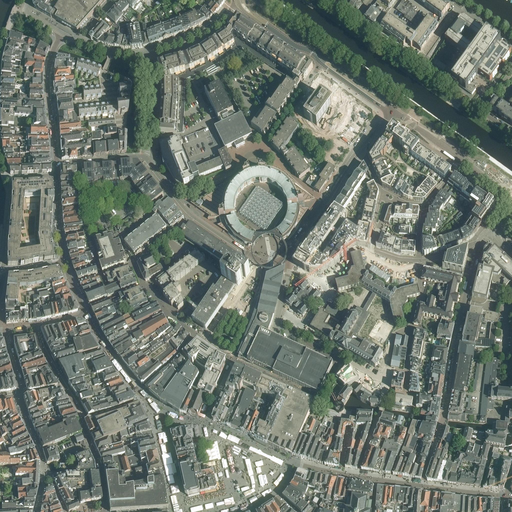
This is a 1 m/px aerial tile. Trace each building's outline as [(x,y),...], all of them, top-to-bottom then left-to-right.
[(56,3),(52,0),(51,0),(35,0),(35,1),(45,7),(54,12),(58,5),(59,4),(56,3)] [(54,12),(51,17),(52,17),(76,32),(78,31),(106,0),(61,0),(59,4),(58,5),(54,12)] [(122,0),(115,8),(123,16),(131,23),(131,22),(134,19),(135,19),(137,16),(139,18),(140,17),(134,11),(122,0)] [(138,0),(122,0),(134,11),(135,12),(137,10),(136,10),(139,7),(143,4),(140,2),(138,0)] [(220,9),(223,3),(218,0),(211,0),(216,3),(214,5),(220,9)] [(358,10),(362,4),(359,2),(360,0),(353,0),(349,6),(355,11),(358,10)] [(379,0),(378,0),(376,3),(386,10),(388,8),(389,7),(379,0)] [(449,7),(439,0),(431,0),(427,6),(440,16),(442,17),(449,7)] [(36,9),(39,10),(51,17),(54,12),(45,7),(35,1),(34,2),(34,3),(34,4),(34,5),(34,6),(34,7),(35,8),(36,9)] [(220,9),(214,5),(209,1),(207,3),(208,4),(206,6),(204,5),(202,8),(209,13),(213,16),(220,9)] [(402,2),(396,10),(416,24),(421,16),(402,2)] [(375,25),(376,24),(384,13),(380,9),(379,11),(378,10),(373,6),(365,18),(375,25)] [(197,12),(200,14),(207,21),(210,19),(213,16),(209,13),(202,8),(201,7),(197,12)] [(131,23),(123,16),(115,8),(107,17),(111,21),(114,23),(118,27),(120,28),(121,28),(123,27),(125,26),(129,25),(131,23)] [(384,13),(376,24),(379,26),(381,28),(380,29),(387,34),(389,36),(397,41),(399,42),(403,46),(405,48),(408,45),(411,47),(413,45),(421,51),(443,20),(441,18),(437,25),(435,23),(436,21),(430,17),(428,19),(428,18),(428,19),(414,38),(385,16),(390,10),(388,8),(386,10),(384,13)] [(149,15),(150,18),(154,16),(154,15),(157,14),(155,10),(149,15)] [(201,24),(197,15),(196,12),(194,13),(193,11),(189,13),(189,14),(187,15),(192,29),(199,26),(201,24)] [(176,17),(178,20),(183,33),(192,29),(187,15),(186,16),(184,14),(176,17)] [(200,14),(197,15),(201,24),(207,21),(200,14)] [(235,32),(234,34),(258,51),(267,37),(243,20),(237,15),(228,27),(235,32)] [(468,57),(451,80),(458,85),(458,84),(460,85),(459,86),(472,95),(475,90),(469,86),(478,73),(490,81),(499,69),(497,67),(500,62),(502,64),(511,51),(494,39),(494,38),(491,36),(491,37),(462,16),(445,40),(468,57)] [(168,20),(170,23),(174,36),(183,33),(178,20),(176,17),(168,20)] [(167,39),(174,36),(170,23),(168,20),(168,21),(164,23),(165,25),(162,26),(167,39)] [(98,43),(102,37),(109,29),(106,27),(108,25),(103,21),(90,37),(90,38),(91,40),(93,40),(93,39),(98,43)] [(152,25),(154,29),(159,42),(167,39),(162,26),(161,25),(160,23),(153,25),(152,25)] [(146,27),(146,25),(143,25),(144,33),(145,33),(145,34),(141,35),(143,47),(150,46),(146,27)] [(154,29),(152,25),(146,27),(150,46),(159,42),(154,29)] [(117,38),(115,47),(120,48),(123,38),(124,35),(120,34),(121,28),(120,28),(118,27),(116,34),(117,34),(116,38),(117,38)] [(139,27),(127,29),(129,37),(131,49),(143,47),(141,35),(139,27)] [(234,34),(235,32),(228,27),(226,30),(201,47),(201,48),(207,60),(208,61),(210,59),(209,59),(234,42),(231,38),(234,34)] [(98,43),(115,47),(117,38),(116,38),(117,34),(116,34),(111,33),(111,32),(110,32),(109,32),(108,36),(107,36),(106,38),(102,37),(98,43)] [(10,33),(8,39),(21,43),(22,37),(18,36),(17,35),(10,33)] [(123,38),(120,48),(131,49),(129,37),(128,36),(128,35),(124,34),(124,35),(123,38)] [(287,50),(267,37),(258,51),(276,64),(277,62),(278,63),(287,50)] [(30,49),(30,50),(36,52),(39,45),(39,44),(37,43),(35,42),(34,41),(31,47),(30,49)] [(6,48),(8,49),(14,51),(14,52),(22,54),(24,54),(26,55),(27,55),(30,50),(30,49),(8,42),(6,48)] [(39,45),(36,52),(47,56),(49,51),(43,47),(40,45),(39,45)] [(8,58),(22,61),(24,54),(22,54),(14,52),(14,51),(8,49),(6,48),(3,57),(8,58)] [(184,55),(190,68),(205,62),(205,61),(207,60),(201,48),(199,49),(199,48),(184,55)] [(30,50),(27,55),(34,57),(45,59),(47,56),(36,52),(30,50)] [(287,50),(278,63),(279,63),(278,65),(292,74),(295,76),(304,62),(287,50)] [(45,59),(34,57),(27,55),(26,55),(24,54),(22,61),(21,66),(25,67),(25,68),(43,70),(44,65),(45,59)] [(56,57),(55,63),(72,63),(72,65),(74,65),(76,60),(75,60),(73,59),(72,59),(71,59),(70,59),(69,59),(68,58),(68,56),(60,55),(59,57),(58,57),(56,57)] [(185,70),(190,68),(184,55),(181,56),(166,61),(170,75),(185,70)] [(20,62),(8,59),(3,59),(1,64),(10,66),(14,67),(17,67),(20,68),(20,62)] [(75,69),(75,71),(80,73),(83,64),(83,62),(77,61),(77,63),(75,69)] [(158,63),(162,77),(162,80),(161,80),(162,102),(160,124),(161,124),(161,126),(160,126),(160,132),(177,133),(179,102),(179,80),(172,80),(170,75),(166,61),(165,61),(166,63),(164,64),(164,61),(158,63)] [(83,64),(80,73),(86,74),(88,66),(89,64),(83,62),(83,64)] [(298,86),(300,84),(302,81),(303,82),(313,67),(308,64),(304,62),(295,76),(293,79),(295,81),(297,82),(295,84),(294,86),(297,88),(298,86)] [(55,63),(54,71),(70,71),(70,76),(73,76),(74,67),(74,65),(72,65),(72,63),(55,63)] [(88,66),(86,74),(91,76),(94,68),(95,66),(89,64),(88,66)] [(20,68),(19,71),(19,75),(21,75),(24,76),(25,76),(32,76),(37,76),(42,77),(43,70),(25,68),(25,67),(21,66),(21,68),(20,68)] [(94,68),(91,76),(96,78),(98,75),(100,74),(99,73),(100,71),(101,69),(95,66),(94,68)] [(64,77),(69,77),(70,76),(70,71),(54,71),(54,79),(61,78),(64,77)] [(350,140),(369,112),(314,76),(307,87),(310,88),(293,114),(315,127),(330,105),(352,119),(349,124),(344,121),(337,132),(350,140)] [(73,81),(55,84),(55,90),(71,88),(74,87),(73,81)] [(233,113),(234,113),(220,86),(218,82),(214,84),(216,88),(205,93),(219,120),(224,117),(225,118),(233,114),(233,113)] [(255,129),(264,135),(267,132),(269,130),(268,129),(273,122),(275,124),(277,121),(276,121),(287,104),(288,105),(290,102),(289,102),(294,95),(296,93),(295,93),(298,89),(297,88),(294,86),(289,83),(267,116),(265,115),(255,129)] [(0,85),(0,89),(15,90),(14,95),(14,96),(17,96),(25,97),(25,93),(25,91),(25,86),(24,86),(20,86),(17,86),(13,85),(10,85),(0,85)] [(115,114),(117,114),(127,113),(128,107),(129,102),(129,98),(130,87),(126,87),(119,88),(119,103),(114,104),(113,104),(112,104),(113,114),(114,114),(115,114)] [(55,90),(56,96),(71,94),(72,93),(71,88),(55,90)] [(72,100),(71,94),(56,96),(57,102),(72,100)] [(21,108),(21,101),(17,100),(12,100),(12,101),(0,99),(0,107),(15,108),(21,108)] [(511,113),(509,111),(509,110),(494,99),(491,102),(493,104),(490,108),(502,117),(501,118),(511,126),(511,113)] [(21,108),(25,108),(32,109),(44,110),(43,102),(38,102),(25,102),(21,101),(21,108)] [(57,103),(58,114),(73,112),(72,101),(57,103)] [(0,127),(8,129),(8,127),(13,127),(14,116),(15,108),(0,107),(0,127)] [(32,109),(25,108),(21,108),(15,108),(14,116),(33,118),(33,127),(40,127),(40,129),(44,129),(46,129),(46,126),(44,110),(32,109)] [(58,114),(59,126),(77,124),(77,120),(77,118),(76,112),(73,112),(58,114)] [(215,128),(225,149),(234,145),(235,146),(236,149),(244,145),(245,144),(243,140),(252,136),(250,131),(242,114),(235,118),(233,114),(225,118),(224,117),(219,120),(222,124),(215,128)] [(299,128),(298,127),(289,118),(271,145),(279,153),(281,153),(284,158),(299,179),(310,171),(294,149),(288,153),(285,149),(299,128)] [(393,124),(386,134),(394,140),(400,144),(403,147),(402,149),(412,155),(419,145),(410,138),(409,138),(408,137),(406,135),(407,134),(393,124)] [(116,135),(116,133),(115,126),(103,128),(103,131),(104,135),(104,136),(116,135)] [(13,127),(8,127),(8,129),(0,127),(0,135),(12,136),(16,136),(16,132),(14,132),(14,127),(13,127)] [(69,130),(59,131),(60,136),(60,137),(68,136),(73,135),(79,134),(91,133),(91,132),(90,127),(88,128),(81,129),(80,129),(80,130),(71,131),(69,131),(69,130)] [(47,136),(46,129),(44,129),(40,129),(30,129),(30,128),(25,128),(25,134),(23,134),(23,136),(24,136),(26,136),(28,137),(31,137),(47,137),(47,136)] [(68,136),(60,137),(60,143),(69,143),(91,141),(91,140),(101,139),(101,135),(104,135),(103,131),(91,132),(91,133),(79,134),(73,135),(68,136)] [(125,132),(118,131),(118,133),(118,142),(124,143),(125,143),(126,143),(126,141),(126,132),(125,132)] [(107,140),(105,140),(106,155),(107,155),(119,154),(118,142),(118,133),(116,133),(116,135),(104,136),(104,139),(116,138),(116,142),(107,143),(107,140)] [(376,149),(368,159),(372,166),(382,162),(381,159),(381,158),(383,155),(384,156),(387,151),(386,150),(388,148),(394,140),(386,134),(385,135),(386,135),(380,143),(379,143),(376,147),(376,149)] [(181,138),(160,143),(162,155),(164,166),(165,165),(167,169),(177,184),(178,187),(183,185),(184,188),(194,184),(195,185),(200,182),(200,181),(199,178),(195,169),(193,170),(192,171),(185,155),(182,146),(181,144),(183,143),(182,139),(181,138)] [(93,156),(106,155),(105,140),(103,140),(103,144),(95,144),(95,141),(93,141),(93,156)] [(60,143),(61,151),(69,150),(75,150),(81,150),(83,150),(83,149),(86,149),(90,148),(90,147),(92,147),(91,141),(69,143),(60,143)] [(419,145),(412,155),(416,158),(423,149),(419,145)] [(83,150),(81,150),(81,157),(87,156),(92,156),(92,152),(86,153),(86,149),(83,149),(83,150)] [(218,153),(221,159),(224,167),(226,171),(234,168),(227,149),(218,153)] [(423,149),(416,158),(421,162),(428,152),(423,149)] [(70,158),(69,150),(61,151),(61,159),(70,158)] [(428,152),(421,162),(425,165),(433,155),(428,152)] [(433,155),(425,165),(430,168),(437,159),(433,155)] [(221,159),(195,169),(199,178),(203,176),(208,174),(224,167),(221,159)] [(437,159),(430,168),(435,172),(442,162),(437,159)] [(96,166),(82,167),(84,185),(95,184),(97,184),(98,191),(102,191),(102,192),(103,192),(106,191),(110,191),(123,190),(126,190),(127,191),(129,194),(128,195),(130,197),(133,201),(134,200),(137,203),(138,205),(142,210),(145,208),(149,204),(150,206),(163,196),(162,194),(162,193),(153,182),(152,180),(151,179),(151,178),(142,168),(142,167),(138,162),(133,162),(133,163),(119,164),(114,164),(114,165),(100,166),(96,166)] [(336,169),(333,167),(326,162),(321,169),(331,176),(336,169)] [(382,162),(372,167),(375,171),(385,166),(382,162)] [(442,162),(435,172),(439,175),(446,165),(442,162)] [(357,172),(364,177),(368,171),(366,167),(364,164),(363,164),(359,170),(358,172),(357,172)] [(245,171),(242,169),(240,171),(235,180),(219,188),(217,188),(217,189),(218,190),(199,199),(191,203),(195,206),(200,210),(210,217),(208,219),(219,217),(231,215),(232,218),(225,221),(223,221),(224,223),(221,224),(217,226),(227,232),(248,247),(249,246),(251,247),(253,240),(255,235),(255,234),(260,235),(266,234),(272,233),(276,230),(277,231),(280,235),(284,241),(286,239),(287,240),(302,219),(308,209),(305,209),(302,209),(302,207),(292,207),(291,204),(304,202),(315,200),(312,198),(295,186),(295,185),(296,185),(296,184),(294,183),(293,182),(291,181),(290,180),(288,179),(286,177),(285,176),(283,175),(282,175),(282,174),(281,174),(279,173),(277,172),(274,171),(265,165),(263,168),(263,169),(261,168),(260,168),(260,167),(259,167),(259,173),(256,174),(254,174),(251,175),(249,169),(248,169),(248,170),(248,171),(247,171),(246,172),(246,171),(245,171)] [(446,165),(439,175),(444,179),(451,169),(446,165)] [(37,166),(24,167),(18,167),(8,168),(10,174),(18,174),(38,173),(37,166)] [(64,167),(61,167),(62,177),(63,177),(76,177),(77,177),(77,172),(77,167),(77,166),(69,167),(64,167)] [(385,166),(375,171),(377,176),(387,171),(385,166)] [(326,183),(331,176),(321,169),(316,177),(326,183)] [(387,171),(377,176),(379,181),(389,176),(387,171)] [(356,175),(354,177),(363,182),(366,178),(364,177),(357,172),(356,175)] [(316,177),(313,174),(306,184),(319,193),(325,185),(326,183),(316,177)] [(454,174),(447,184),(452,187),(459,177),(454,174)] [(389,176),(379,181),(382,186),(387,189),(392,179),(389,176)] [(63,177),(62,177),(62,188),(77,187),(76,177),(63,177)] [(352,181),(351,181),(360,187),(363,182),(354,177),(353,179),(352,181)] [(459,177),(452,187),(457,191),(464,181),(459,177)] [(392,179),(387,189),(392,191),(397,181),(392,179)] [(429,179),(425,183),(434,190),(437,186),(429,179)] [(51,221),(52,219),(51,218),(52,202),(54,202),(52,181),(22,183),(11,183),(11,198),(11,203),(9,203),(9,206),(11,206),(10,218),(8,217),(8,220),(9,221),(9,227),(20,227),(19,228),(9,228),(8,234),(7,234),(6,237),(8,237),(7,248),(5,248),(5,251),(7,251),(6,254),(7,254),(7,266),(19,265),(19,263),(20,262),(20,265),(54,259),(50,237),(50,235),(51,234),(50,232),(51,221)] [(350,183),(349,185),(357,191),(360,187),(351,181),(350,183)] [(397,181),(392,191),(398,194),(403,184),(397,181)] [(464,181),(457,191),(461,194),(467,185),(468,186),(469,184),(464,181)] [(374,183),(367,186),(367,187),(370,194),(379,193),(374,183)] [(425,183),(422,187),(430,194),(434,190),(425,183)] [(403,184),(398,194),(403,197),(408,187),(403,184)] [(347,187),(346,189),(346,190),(354,195),(357,191),(349,185),(347,187)] [(461,194),(460,196),(465,200),(472,189),(468,186),(467,185),(461,194)] [(77,187),(62,188),(62,199),(77,196),(77,187)] [(408,187),(403,197),(408,199),(413,189),(408,187)] [(422,187),(418,191),(427,199),(427,198),(430,194),(422,187)] [(413,189),(408,199),(413,201),(418,192),(413,189)] [(472,189),(465,200),(470,203),(477,192),(472,189)] [(344,193),(343,194),(352,200),(355,195),(354,195),(346,190),(344,193)] [(418,192),(413,201),(414,201),(416,201),(422,201),(425,201),(427,199),(418,191),(418,192)] [(442,191),(438,196),(448,203),(452,199),(442,191)] [(477,192),(470,203),(474,206),(478,209),(478,210),(477,209),(476,212),(475,213),(473,216),(472,217),(472,218),(481,224),(488,215),(490,212),(494,206),(495,205),(491,202),(489,200),(486,199),(481,195),(480,194),(477,192)] [(369,202),(376,203),(377,200),(377,199),(379,193),(370,194),(369,202)] [(342,196),(340,198),(349,204),(349,203),(352,200),(343,194),(342,196)] [(69,199),(63,200),(63,208),(66,208),(67,208),(69,207),(69,208),(76,206),(77,206),(78,212),(78,215),(79,218),(80,218),(83,217),(85,217),(85,214),(83,205),(82,196),(81,197),(80,197),(77,197),(75,198),(69,199)] [(438,196),(435,200),(443,206),(443,207),(445,208),(448,203),(438,196)] [(339,200),(338,202),(346,208),(349,204),(340,198),(339,200)] [(122,244),(123,244),(123,243),(124,242),(146,225),(145,224),(145,223),(144,222),(139,216),(137,214),(125,199),(119,204),(109,212),(104,214),(92,218),(90,219),(92,227),(92,228),(91,228),(91,229),(91,230),(92,231),(93,236),(95,240),(113,234),(115,241),(118,240),(117,239),(120,238),(122,244)] [(156,211),(162,219),(175,208),(168,201),(166,199),(159,206),(159,205),(156,208),(155,210),(156,211)] [(429,209),(440,210),(443,207),(443,206),(435,200),(435,201),(432,204),(429,209)] [(363,207),(375,210),(375,209),(375,207),(376,206),(376,205),(376,204),(376,203),(369,202),(364,201),(363,207)] [(336,204),(335,206),(343,212),(346,208),(338,202),(336,204)] [(296,262),(296,263),(306,269),(311,270),(312,270),(316,271),(317,271),(321,272),(326,269),(330,267),(334,265),(334,264),(343,253),(344,252),(346,250),(346,249),(347,249),(356,244),(357,244),(364,246),(367,247),(368,247),(368,243),(368,239),(369,240),(370,236),(369,236),(370,232),(371,232),(372,229),(371,228),(359,226),(357,232),(347,225),(346,214),(343,212),(335,206),(325,220),(312,239),(311,240),(307,246),(307,247),(296,262)] [(363,207),(361,213),(374,216),(374,215),(374,214),(374,213),(374,212),(375,211),(375,210),(363,207)] [(384,222),(384,223),(389,224),(391,218),(393,218),(394,207),(393,207),(391,207),(389,208),(388,209),(389,209),(386,215),(386,216),(386,217),(384,222)] [(162,219),(169,228),(170,227),(171,228),(173,226),(182,220),(182,219),(184,218),(182,216),(175,208),(162,219)] [(169,229),(169,228),(162,219),(156,211),(153,214),(155,217),(145,224),(146,225),(147,226),(148,226),(157,238),(158,238),(169,229)] [(70,213),(64,214),(64,219),(64,220),(72,219),(79,218),(78,215),(78,212),(76,212),(75,212),(70,213)] [(360,219),(372,222),(374,216),(361,213),(360,219)] [(471,217),(468,222),(478,229),(481,225),(481,224),(472,218),(471,217)] [(360,219),(359,226),(371,228),(372,222),(360,219)] [(468,222),(464,227),(465,227),(474,233),(478,229),(468,222)] [(228,296),(235,286),(236,287),(239,289),(243,283),(242,282),(244,279),(246,281),(250,275),(250,274),(249,273),(246,272),(251,265),(245,260),(244,260),(190,223),(186,228),(184,226),(182,229),(181,229),(181,228),(178,232),(179,233),(181,235),(224,264),(225,262),(227,263),(231,266),(228,270),(225,275),(223,277),(216,287),(216,288),(215,289),(214,290),(226,299),(228,296)] [(399,231),(399,234),(410,235),(410,226),(400,225),(399,228),(399,229),(399,231)] [(147,226),(132,238),(142,250),(142,251),(143,251),(145,250),(145,248),(154,241),(156,242),(157,240),(158,238),(157,238),(148,226),(147,226)] [(465,227),(462,230),(469,239),(469,240),(472,237),(474,233),(465,227)] [(422,241),(422,247),(422,253),(425,256),(431,254),(433,254),(434,254),(434,253),(437,252),(441,251),(437,241),(433,242),(432,242),(432,241),(431,241),(433,231),(423,230),(422,237),(422,240),(422,241)] [(458,232),(458,233),(462,243),(466,242),(469,240),(469,239),(462,230),(458,232)] [(458,231),(452,233),(457,245),(462,243),(458,233),(458,232),(458,231)] [(379,238),(376,246),(381,248),(385,238),(385,237),(386,235),(380,233),(379,236),(379,238)] [(452,233),(447,235),(451,247),(457,245),(452,233)] [(113,234),(95,240),(100,255),(101,255),(102,256),(100,257),(99,257),(99,258),(99,259),(99,260),(100,260),(101,260),(103,259),(104,261),(99,263),(103,272),(113,268),(114,271),(117,270),(116,267),(125,264),(124,263),(127,262),(121,245),(122,245),(122,244),(120,238),(117,239),(118,240),(115,241),(113,234)] [(447,235),(442,237),(446,249),(451,247),(447,235)] [(264,237),(260,238),(257,240),(255,243),(254,247),(253,251),(253,256),(254,260),(257,264),(261,267),(265,269),(270,269),(275,268),(280,266),(283,262),(285,258),(286,253),(286,248),(284,244),(281,241),(278,238),(273,236),(268,236),(264,237)] [(442,237),(436,240),(437,241),(441,251),(446,249),(442,237)] [(142,251),(142,250),(132,238),(125,243),(135,256),(142,251)] [(385,238),(381,248),(382,248),(387,250),(391,240),(385,238)] [(391,240),(387,250),(393,252),(397,242),(391,240)] [(68,248),(69,252),(78,250),(84,248),(83,241),(82,241),(79,241),(73,243),(67,244),(68,248)] [(397,242),(393,252),(394,252),(398,254),(401,254),(402,243),(397,242)] [(402,243),(401,254),(408,255),(409,242),(402,242),(402,243)] [(499,303),(503,287),(505,287),(509,283),(510,283),(511,282),(511,281),(511,263),(494,247),(493,249),(491,247),(490,246),(489,246),(488,246),(486,247),(484,248),(483,250),(479,267),(472,297),(471,302),(480,304),(481,304),(482,304),(483,304),(484,303),(485,302),(486,302),(486,301),(486,300),(491,301),(499,303)] [(79,252),(78,250),(69,252),(70,256),(71,259),(85,255),(84,250),(79,252)] [(445,258),(442,268),(450,270),(449,273),(450,273),(459,275),(462,276),(463,273),(464,267),(467,253),(468,251),(468,250),(467,250),(464,251),(456,254),(453,255),(445,258)] [(174,305),(178,309),(186,303),(178,293),(181,291),(178,287),(177,288),(174,284),(192,270),(191,270),(204,260),(205,259),(203,256),(201,257),(196,251),(183,261),(184,261),(182,263),(166,275),(167,276),(166,277),(163,273),(155,280),(158,284),(164,292),(165,292),(166,293),(166,294),(164,295),(166,298),(172,306),(174,305)] [(85,255),(87,263),(88,264),(95,261),(94,257),(92,253),(87,254),(85,255)] [(340,281),(335,282),(336,284),(337,288),(337,289),(338,289),(338,291),(347,289),(352,287),(356,286),(355,286),(360,285),(373,293),(368,302),(363,310),(366,312),(376,295),(390,303),(391,307),(390,307),(395,324),(396,324),(398,324),(405,322),(401,309),(404,308),(408,302),(407,299),(420,296),(418,286),(400,291),(397,292),(397,291),(395,290),(394,290),(393,291),(389,288),(387,292),(384,290),(384,289),(384,288),(385,287),(378,282),(375,283),(374,285),(370,283),(373,279),(368,276),(369,276),(368,274),(367,274),(366,274),(365,274),(365,271),(365,270),(361,253),(351,255),(354,269),(351,269),(351,270),(348,275),(349,278),(340,281)] [(73,267),(81,265),(87,263),(85,255),(71,259),(72,264),(73,267)] [(146,281),(150,279),(152,278),(159,274),(163,271),(161,266),(151,272),(151,271),(150,271),(150,270),(150,269),(156,266),(152,257),(138,264),(146,281)] [(367,272),(385,283),(389,277),(371,266),(367,272)] [(76,273),(79,280),(98,274),(97,272),(96,267),(93,268),(76,273)] [(122,291),(137,285),(133,274),(131,274),(129,267),(120,270),(120,269),(117,270),(114,271),(105,274),(109,284),(110,286),(104,288),(104,287),(99,289),(85,294),(90,304),(91,304),(90,303),(107,297),(122,291)] [(25,275),(8,276),(6,296),(5,298),(5,301),(5,303),(5,307),(5,308),(5,311),(14,311),(14,309),(18,308),(17,303),(19,286),(31,286),(45,283),(45,284),(63,280),(62,280),(58,268),(30,275),(28,275),(26,274),(25,275)] [(238,357),(238,358),(241,359),(244,360),(246,362),(247,360),(248,360),(248,361),(252,363),(252,362),(254,362),(254,363),(268,333),(268,331),(270,326),(272,323),(273,320),(274,316),(275,317),(280,294),(283,281),(285,273),(285,270),(286,268),(283,269),(281,270),(266,275),(266,276),(266,278),(266,279),(258,312),(257,316),(256,320),(254,323),(239,356),(238,357)] [(418,307),(414,325),(420,327),(421,327),(421,326),(423,314),(441,319),(442,319),(447,320),(447,321),(451,322),(453,315),(451,314),(453,304),(457,305),(459,296),(455,296),(457,285),(459,286),(461,279),(460,279),(438,273),(424,270),(422,276),(421,280),(438,284),(436,293),(439,293),(438,299),(435,298),(434,300),(429,298),(428,301),(427,306),(426,308),(424,308),(424,307),(424,305),(419,304),(419,305),(418,305),(418,307)] [(101,281),(99,276),(80,283),(82,288),(97,283),(101,281)] [(70,296),(69,294),(63,280),(45,284),(46,291),(46,297),(54,296),(60,295),(61,298),(70,296)] [(292,295),(286,303),(291,307),(294,303),(296,305),(295,307),(296,309),(297,309),(298,307),(300,309),(297,313),(302,317),(309,310),(308,309),(314,302),(315,303),(321,296),(316,291),(313,295),(310,293),(312,291),(310,289),(309,289),(308,291),(306,289),(309,286),(304,281),(298,288),(298,289),(292,296),(292,295)] [(97,283),(82,288),(85,294),(99,289),(97,283)] [(140,288),(139,288),(136,289),(124,294),(119,296),(120,300),(115,302),(114,298),(93,307),(92,307),(91,307),(94,314),(98,323),(101,329),(113,324),(112,323),(123,318),(120,310),(128,305),(132,313),(147,306),(146,305),(148,304),(143,293),(142,294),(140,288)] [(182,312),(198,324),(206,329),(213,318),(221,307),(226,299),(214,290),(213,289),(204,296),(193,304),(190,307),(189,309),(188,308),(183,311),(182,312)] [(38,297),(40,307),(40,309),(42,309),(45,320),(51,318),(48,307),(46,301),(47,301),(46,299),(46,297),(46,291),(37,293),(38,294),(38,296),(38,297)] [(54,296),(46,297),(46,299),(47,301),(51,300),(54,300),(55,305),(58,317),(64,315),(68,314),(64,303),(63,303),(61,298),(60,295),(54,296)] [(40,312),(40,309),(40,307),(38,297),(32,298),(34,308),(36,321),(41,320),(39,312),(40,312)] [(36,321),(34,308),(32,298),(27,299),(27,307),(28,308),(30,308),(30,310),(30,315),(31,315),(32,321),(36,321)] [(51,318),(55,318),(52,306),(51,300),(47,301),(46,301),(48,307),(51,318)] [(107,339),(128,329),(147,320),(153,318),(153,319),(156,316),(161,313),(157,304),(152,307),(151,307),(151,308),(150,306),(149,307),(149,306),(147,307),(123,319),(113,324),(101,329),(101,330),(102,330),(107,339)] [(77,311),(78,309),(76,305),(69,307),(71,313),(77,311)] [(28,310),(28,308),(27,307),(20,308),(20,322),(28,322),(28,310)] [(317,317),(310,328),(329,339),(329,341),(331,342),(333,341),(338,344),(337,346),(348,352),(348,351),(369,363),(369,364),(375,367),(376,366),(378,365),(379,363),(379,361),(383,354),(382,353),(383,351),(383,352),(385,350),(379,347),(378,349),(356,336),(357,334),(358,334),(370,314),(366,312),(363,310),(358,307),(354,313),(351,313),(350,315),(349,314),(347,319),(346,319),(344,324),(343,323),(343,324),(343,325),(341,324),(341,323),(331,318),(331,319),(330,318),(330,317),(324,314),(325,312),(321,310),(319,314),(317,317)] [(14,311),(5,311),(5,313),(6,318),(6,324),(11,323),(20,322),(20,308),(18,308),(14,309),(14,311)] [(469,309),(468,316),(482,319),(482,320),(484,320),(484,322),(497,324),(499,315),(469,309)] [(158,320),(164,317),(161,313),(156,316),(153,319),(153,318),(147,320),(149,325),(158,320)] [(478,340),(482,320),(482,319),(468,316),(467,316),(464,331),(465,331),(464,335),(462,340),(463,340),(462,344),(474,347),(475,343),(477,343),(478,340)] [(120,358),(142,344),(157,335),(170,327),(164,317),(158,320),(149,325),(139,330),(141,333),(133,338),(135,342),(116,352),(120,358)] [(440,325),(437,338),(441,338),(451,340),(454,325),(450,324),(446,323),(447,321),(447,320),(442,319),(440,325)] [(147,320),(128,329),(107,339),(110,345),(110,344),(129,335),(132,334),(139,330),(149,325),(147,320)] [(78,328),(75,322),(70,323),(63,325),(71,343),(73,343),(75,342),(75,341),(78,339),(78,338),(76,335),(76,334),(74,329),(77,329),(78,328)] [(66,342),(67,344),(71,343),(63,325),(60,326),(66,342)] [(61,340),(62,343),(67,344),(66,342),(60,326),(56,327),(61,340)] [(78,334),(82,333),(88,332),(86,326),(81,327),(78,328),(77,329),(74,329),(76,334),(76,335),(78,334)] [(45,341),(47,345),(53,343),(54,343),(56,343),(61,343),(62,343),(61,340),(56,327),(51,328),(42,330),(41,332),(45,341)] [(178,327),(174,332),(169,338),(161,343),(153,348),(155,352),(167,344),(169,343),(177,336),(182,329),(178,327)] [(172,329),(170,327),(157,335),(160,339),(166,335),(172,329)] [(174,332),(172,329),(166,335),(160,339),(158,340),(161,343),(169,338),(174,332)] [(180,345),(182,347),(185,343),(190,335),(182,329),(177,336),(183,341),(180,345)] [(414,332),(413,335),(414,335),(426,337),(427,332),(415,329),(414,332)] [(129,335),(110,345),(110,344),(111,346),(113,348),(133,338),(141,333),(139,330),(132,334),(129,335)] [(293,346),(291,345),(287,343),(288,342),(287,342),(287,343),(281,340),(281,339),(280,340),(274,337),(275,336),(274,336),(268,334),(268,333),(254,363),(254,362),(260,365),(260,366),(261,365),(267,368),(267,369),(267,368),(273,371),(273,373),(319,394),(332,365),(333,364),(332,364),(333,363),(328,361),(328,362),(309,353),(310,352),(307,351),(306,352),(303,350),(300,349),(301,348),(300,348),(300,349),(294,346),(294,345),(293,346)] [(157,335),(142,344),(145,348),(148,346),(151,345),(154,343),(158,340),(160,339),(157,335)] [(38,351),(35,336),(26,337),(27,342),(31,342),(33,348),(34,353),(38,351)] [(176,353),(181,348),(182,348),(182,347),(180,345),(183,341),(177,336),(169,343),(170,344),(176,353)] [(27,342),(26,337),(13,339),(14,347),(28,344),(27,342)] [(73,343),(74,347),(76,355),(99,349),(91,337),(79,341),(75,342),(73,343)] [(403,338),(396,337),(394,347),(392,357),(391,367),(392,367),(394,368),(398,369),(399,368),(401,359),(405,360),(407,349),(406,349),(408,339),(403,338)] [(135,342),(133,338),(113,348),(116,352),(135,342)] [(437,338),(440,339),(443,340),(442,349),(448,350),(451,340),(441,338),(437,338)] [(127,366),(151,350),(153,348),(161,343),(158,340),(154,343),(151,345),(148,346),(145,348),(123,362),(127,366)] [(222,357),(198,340),(191,347),(190,345),(182,354),(193,364),(195,362),(199,365),(203,367),(207,370),(221,376),(225,366),(224,366),(226,362),(220,359),(222,357)] [(475,347),(493,348),(494,348),(495,341),(479,340),(479,341),(478,340),(477,343),(475,343),(474,347),(462,344),(460,344),(458,357),(473,360),(475,347)] [(413,342),(412,346),(424,349),(425,343),(413,341),(413,342)] [(28,344),(14,347),(16,353),(33,348),(31,342),(27,342),(28,344)] [(54,343),(53,343),(47,345),(49,350),(55,362),(71,357),(76,355),(74,347),(73,343),(71,343),(67,344),(62,343),(61,343),(56,343),(54,343)] [(120,358),(123,362),(145,348),(142,344),(120,358)] [(147,365),(158,357),(170,348),(168,346),(167,344),(155,352),(135,366),(130,370),(134,375),(146,366),(147,365)] [(165,364),(176,353),(170,344),(168,346),(170,348),(158,357),(165,364)] [(412,348),(411,352),(423,355),(424,349),(412,346),(412,347),(412,348)] [(431,363),(430,364),(446,367),(448,350),(442,349),(434,347),(432,360),(437,361),(436,364),(431,363)] [(18,360),(26,357),(29,355),(30,355),(34,353),(33,348),(16,353),(18,360)] [(135,366),(155,352),(153,348),(151,350),(127,366),(130,370),(135,366)] [(33,361),(42,358),(38,351),(34,353),(30,355),(33,361)] [(97,352),(83,356),(85,362),(103,355),(100,351),(97,352)] [(410,354),(410,358),(418,360),(421,361),(421,360),(421,361),(421,360),(423,355),(411,352),(411,353),(410,354)] [(29,355),(26,357),(18,360),(20,366),(33,361),(30,355),(29,355)] [(103,355),(85,362),(87,366),(106,360),(103,355)] [(63,372),(68,383),(82,379),(90,377),(87,366),(85,362),(83,356),(68,361),(59,363),(59,365),(63,372)] [(169,366),(179,375),(184,368),(187,363),(185,360),(180,356),(174,362),(169,366)] [(165,364),(158,357),(147,365),(151,370),(155,374),(165,364)] [(452,393),(460,394),(464,395),(465,391),(468,391),(473,360),(458,357),(452,393)] [(0,368),(9,365),(8,360),(7,358),(0,360),(0,368)] [(33,361),(20,366),(22,372),(36,368),(46,365),(45,364),(42,358),(33,361)] [(410,359),(410,360),(410,361),(410,362),(410,371),(415,372),(420,373),(421,370),(416,369),(417,366),(418,367),(420,366),(421,361),(418,360),(410,358),(410,359)] [(487,410),(493,411),(494,399),(497,400),(511,402),(510,408),(506,408),(505,422),(507,424),(508,425),(511,425),(511,390),(494,389),(499,362),(505,362),(505,360),(494,359),(493,359),(492,362),(492,365),(492,367),(491,370),(491,373),(490,376),(490,379),(490,382),(489,384),(489,387),(489,390),(488,393),(488,396),(488,399),(488,402),(487,404),(487,407),(487,410)] [(106,360),(87,366),(90,377),(91,376),(112,370),(106,360)] [(179,375),(173,383),(160,401),(180,413),(194,384),(199,375),(187,363),(184,368),(179,375)] [(426,375),(444,378),(446,367),(430,364),(429,370),(427,370),(426,375)] [(9,365),(0,368),(0,380),(3,380),(5,379),(4,378),(5,376),(5,375),(12,373),(11,371),(9,365)] [(151,370),(147,365),(146,366),(134,375),(138,379),(151,370)] [(226,389),(234,392),(234,389),(238,391),(246,370),(244,369),(241,368),(242,367),(240,367),(237,366),(237,365),(236,366),(235,369),(234,371),(233,374),(232,376),(231,379),(230,379),(230,381),(228,384),(228,385),(228,386),(226,389)] [(169,366),(166,370),(168,372),(163,376),(164,377),(173,383),(179,375),(169,366)] [(40,375),(39,372),(38,372),(36,368),(22,372),(24,379),(31,377),(31,378),(36,377),(36,376),(40,375)] [(339,378),(340,380),(342,379),(344,380),(342,382),(344,383),(345,384),(346,385),(353,381),(356,379),(354,375),(353,375),(352,374),(353,374),(350,368),(348,368),(344,373),(343,373),(342,375),(339,378)] [(112,370),(91,376),(93,381),(96,380),(96,381),(115,374),(112,370)] [(138,379),(141,384),(144,384),(148,380),(149,379),(155,374),(151,370),(138,379)] [(207,394),(212,396),(221,376),(207,370),(199,386),(196,392),(206,397),(207,394)] [(238,391),(237,394),(240,395),(241,393),(243,389),(247,390),(246,391),(255,395),(263,377),(246,370),(238,391)] [(5,381),(7,381),(13,379),(12,373),(5,375),(5,376),(4,378),(5,379),(3,380),(3,381),(5,381)] [(395,373),(394,378),(396,378),(395,382),(395,383),(400,383),(400,381),(404,382),(405,375),(395,373)] [(118,378),(115,374),(96,381),(98,386),(118,378)] [(145,388),(149,392),(161,381),(161,380),(164,377),(163,376),(161,374),(155,380),(145,388)] [(36,376),(36,377),(40,388),(45,387),(42,379),(40,375),(36,376)] [(45,378),(47,383),(50,387),(57,385),(52,375),(45,378)] [(426,375),(425,381),(430,382),(428,394),(434,395),(437,395),(437,394),(441,395),(442,396),(443,388),(443,387),(444,378),(426,375)] [(84,385),(71,388),(77,397),(78,398),(94,393),(92,387),(95,386),(93,381),(91,376),(90,377),(82,379),(84,385)] [(27,391),(34,389),(40,388),(36,377),(31,378),(31,377),(24,379),(27,391)] [(149,392),(158,400),(160,401),(173,383),(164,377),(161,380),(161,381),(149,392)] [(259,416),(250,435),(252,436),(251,437),(251,438),(255,440),(254,441),(266,447),(267,445),(268,445),(271,438),(278,421),(280,416),(283,411),(286,403),(283,401),(288,389),(274,383),(263,377),(255,395),(257,395),(255,399),(254,400),(260,403),(265,404),(264,407),(261,414),(261,413),(259,416)] [(42,379),(45,387),(50,387),(47,383),(45,378),(42,379)] [(95,386),(92,387),(94,393),(101,391),(101,392),(123,386),(123,385),(119,380),(118,378),(98,386),(95,386)] [(10,391),(11,391),(16,390),(13,379),(7,381),(8,383),(10,391)] [(82,379),(68,383),(69,386),(71,388),(84,385),(82,379)] [(393,382),(392,388),(396,389),(396,391),(401,392),(402,392),(403,389),(404,382),(400,381),(400,383),(395,383),(395,382),(393,382)] [(180,413),(186,415),(196,392),(199,386),(194,384),(180,413)] [(374,395),(373,395),(372,394),(368,391),(366,390),(363,388),(359,384),(357,386),(355,389),(353,391),(357,395),(357,396),(357,397),(361,400),(370,404),(370,405),(379,406),(381,407),(381,406),(380,405),(379,405),(379,404),(380,402),(381,400),(381,399),(380,397),(376,396),(374,395)] [(123,386),(101,392),(103,397),(104,397),(105,400),(127,392),(123,386)] [(338,399),(337,399),(338,400),(340,401),(341,403),(342,403),(342,404),(343,405),(344,405),(344,404),(345,402),(346,402),(346,401),(347,400),(347,399),(348,398),(349,397),(349,396),(349,395),(350,395),(350,394),(351,393),(352,393),(352,392),(353,392),(353,391),(355,389),(351,387),(349,389),(349,388),(347,387),(346,388),(345,389),(344,390),(343,390),(344,391),(338,398),(338,399)] [(48,391),(50,400),(56,399),(56,397),(63,394),(60,389),(48,391)] [(224,425),(230,412),(237,394),(238,391),(234,389),(234,392),(232,397),(229,403),(230,403),(229,405),(227,411),(221,424),(224,425)] [(239,407),(245,394),(246,391),(247,390),(243,389),(241,393),(240,395),(234,408),(227,426),(231,427),(239,407)] [(271,438),(268,445),(281,452),(285,454),(288,446),(289,444),(296,446),(301,432),(304,425),(306,421),(307,419),(311,410),(312,407),(315,401),(314,401),(309,399),(292,391),(288,389),(283,401),(286,403),(283,411),(280,416),(278,421),(271,438)] [(42,407),(43,411),(46,410),(45,403),(43,404),(42,400),(44,400),(45,400),(46,400),(46,399),(47,399),(48,401),(50,400),(48,391),(39,392),(40,398),(42,407)] [(94,393),(78,398),(81,403),(96,399),(103,397),(101,392),(101,391),(94,393)] [(241,431),(254,400),(255,399),(257,395),(255,395),(246,391),(245,394),(239,407),(231,427),(241,431)] [(128,392),(127,392),(105,400),(107,404),(109,403),(111,409),(118,406),(132,401),(133,399),(128,392)] [(198,416),(207,397),(206,397),(196,392),(186,415),(192,416),(192,414),(198,416)] [(29,394),(31,398),(35,408),(36,408),(39,407),(38,405),(35,393),(29,394)] [(450,407),(458,408),(460,394),(452,393),(450,407)] [(35,408),(31,398),(29,394),(23,397),(28,411),(35,408)] [(63,394),(56,397),(56,399),(50,400),(48,401),(45,402),(45,403),(46,410),(48,410),(53,408),(56,408),(55,405),(57,405),(57,403),(67,401),(63,394)] [(221,424),(227,411),(229,405),(230,403),(229,403),(232,397),(224,394),(213,416),(212,419),(213,421),(221,424)] [(237,394),(230,412),(224,425),(227,426),(234,408),(240,395),(237,394)] [(422,410),(420,415),(424,416),(427,417),(432,418),(438,418),(441,399),(441,398),(442,396),(441,395),(437,394),(437,395),(434,395),(434,398),(431,397),(429,405),(428,404),(427,411),(427,412),(422,410)] [(463,411),(463,409),(464,403),(465,395),(464,395),(460,394),(458,408),(450,407),(449,414),(456,415),(456,414),(462,414),(463,411)] [(394,410),(397,410),(401,411),(402,411),(403,405),(412,407),(413,400),(406,398),(404,398),(396,396),(395,402),(394,410)] [(422,408),(422,404),(428,404),(429,405),(431,397),(422,396),(422,397),(419,397),(417,396),(416,407),(422,408)] [(101,411),(109,409),(107,404),(105,400),(104,397),(103,397),(96,399),(98,402),(101,411)] [(81,403),(83,407),(93,404),(98,402),(96,399),(81,403)] [(8,401),(1,402),(3,413),(1,413),(2,419),(3,418),(5,422),(8,421),(9,420),(10,420),(8,415),(15,412),(11,400),(8,401)] [(254,402),(241,431),(246,433),(255,414),(259,405),(260,403),(254,400),(254,402)] [(147,422),(143,413),(139,407),(137,403),(134,404),(127,406),(127,407),(91,419),(93,424),(95,423),(97,428),(99,432),(90,436),(94,443),(108,438),(119,434),(147,422)] [(246,433),(246,434),(249,435),(249,436),(250,437),(250,435),(259,416),(261,413),(261,414),(264,407),(265,404),(260,403),(259,405),(255,414),(246,433)] [(56,408),(53,408),(54,413),(72,409),(69,404),(58,407),(56,408)] [(94,413),(95,413),(93,404),(83,407),(88,415),(94,413)] [(36,408),(35,408),(28,411),(29,416),(37,413),(43,411),(42,407),(39,407),(36,408)] [(54,413),(53,413),(55,417),(58,417),(61,416),(62,418),(75,414),(72,409),(54,413)] [(30,416),(31,421),(40,418),(44,417),(47,415),(49,414),(48,410),(46,410),(43,411),(37,413),(29,416),(30,416)] [(15,412),(8,415),(10,420),(18,416),(15,412)] [(339,421),(335,438),(337,438),(338,436),(343,437),(345,429),(346,426),(347,426),(349,426),(350,427),(352,427),(351,427),(351,429),(356,429),(358,430),(359,430),(359,428),(359,425),(357,425),(356,425),(357,420),(357,412),(352,412),(350,417),(350,419),(349,422),(348,422),(343,421),(342,421),(342,420),(341,420),(340,420),(340,421),(339,421)] [(357,420),(356,425),(357,425),(359,425),(361,425),(363,425),(365,425),(371,425),(372,417),(373,416),(373,413),(372,413),(357,412),(357,420)] [(395,417),(393,416),(383,413),(382,416),(381,419),(391,422),(393,423),(395,417)] [(61,423),(63,423),(75,419),(78,418),(75,414),(62,418),(61,416),(58,417),(61,423)] [(10,420),(9,420),(12,425),(20,420),(18,416),(10,420)] [(436,426),(437,424),(437,422),(438,418),(432,418),(424,416),(424,418),(423,419),(423,420),(423,423),(423,424),(425,424),(426,423),(430,424),(430,425),(436,426)] [(44,417),(40,418),(31,421),(33,427),(39,424),(39,423),(42,422),(45,421),(44,417)] [(58,417),(55,417),(52,418),(51,418),(50,418),(53,425),(61,423),(58,417)] [(380,422),(378,426),(391,431),(394,432),(394,431),(396,426),(402,428),(404,419),(395,417),(393,423),(391,422),(381,419),(381,420),(380,422)] [(91,419),(91,418),(90,418),(84,420),(89,432),(97,428),(95,423),(93,424),(91,419)] [(46,429),(45,429),(36,432),(42,449),(43,448),(44,451),(54,447),(53,444),(81,433),(80,432),(81,432),(76,420),(75,420),(75,419),(63,423),(61,423),(62,425),(47,431),(46,429)] [(306,435),(297,457),(301,458),(301,459),(310,437),(316,422),(311,420),(311,421),(307,419),(306,421),(304,425),(301,432),(306,435)] [(12,425),(9,420),(8,421),(5,422),(0,425),(0,430),(6,428),(9,426),(12,425)] [(2,438),(7,435),(23,427),(20,420),(12,425),(9,426),(6,428),(0,430),(0,432),(1,435),(2,438)] [(425,424),(423,424),(413,421),(408,435),(413,437),(414,434),(419,435),(432,439),(436,426),(430,425),(430,424),(426,423),(425,424)] [(36,432),(45,429),(45,428),(49,426),(48,422),(42,423),(39,424),(33,427),(35,432),(36,432)] [(147,422),(119,434),(108,438),(111,446),(116,445),(119,444),(122,443),(121,439),(136,435),(136,436),(150,433),(147,422)] [(310,437),(301,459),(306,460),(315,439),(317,435),(317,436),(321,427),(322,424),(321,424),(316,422),(310,437)] [(331,423),(328,430),(335,432),(337,426),(331,423)] [(488,432),(485,445),(490,446),(490,447),(493,448),(497,449),(497,448),(499,449),(503,450),(504,448),(505,448),(506,437),(507,437),(507,434),(507,432),(507,431),(508,426),(508,425),(507,424),(497,424),(493,424),(493,425),(492,431),(492,433),(488,432)] [(360,433),(360,434),(367,436),(369,431),(371,425),(365,425),(363,425),(362,427),(364,428),(364,429),(362,433),(360,433)] [(374,436),(373,438),(380,441),(385,443),(386,440),(387,441),(389,437),(391,431),(378,426),(374,436)] [(7,435),(2,438),(4,443),(10,440),(16,436),(16,437),(26,433),(24,428),(23,427),(7,435)] [(315,439),(306,460),(312,462),(319,446),(324,435),(323,434),(326,429),(321,427),(317,436),(317,435),(315,439)] [(183,439),(184,442),(192,441),(190,429),(181,430),(177,431),(180,440),(183,439)] [(351,429),(350,434),(350,435),(350,439),(354,440),(355,436),(355,435),(356,432),(358,432),(358,430),(356,429),(351,429)] [(401,429),(400,433),(398,440),(403,441),(405,436),(407,431),(401,429)] [(328,430),(326,436),(328,436),(333,438),(334,435),(335,432),(328,430)] [(465,430),(462,440),(470,442),(473,430),(470,430),(465,430)] [(173,441),(178,440),(180,440),(177,431),(171,432),(172,439),(173,439),(174,441),(173,441)] [(394,432),(391,431),(389,437),(394,439),(394,438),(398,440),(400,433),(394,431),(394,432)] [(292,456),(297,457),(306,435),(301,432),(296,446),(292,456)] [(438,460),(444,462),(445,460),(446,455),(447,452),(449,444),(453,434),(448,432),(447,437),(445,442),(444,442),(443,442),(439,440),(438,445),(442,447),(440,451),(441,451),(439,459),(438,460)] [(29,438),(26,433),(16,437),(16,436),(10,440),(4,443),(6,449),(29,438)] [(121,439),(122,443),(122,444),(126,443),(130,442),(130,441),(152,437),(150,433),(136,436),(136,435),(121,439)] [(74,436),(74,437),(77,444),(77,443),(83,441),(84,441),(81,434),(74,437),(74,436)] [(357,442),(358,443),(359,443),(364,445),(367,436),(360,434),(360,435),(361,435),(360,441),(358,440),(357,440),(357,442)] [(408,435),(403,448),(413,452),(413,451),(417,440),(419,435),(414,434),(413,437),(408,435)] [(319,446),(312,462),(317,463),(320,457),(324,447),(325,445),(328,436),(326,436),(324,435),(319,446)] [(419,435),(417,440),(422,442),(430,445),(432,439),(419,435)] [(328,436),(325,445),(330,447),(333,438),(328,436)] [(333,443),(336,444),(337,441),(342,442),(343,437),(338,436),(337,438),(335,438),(333,443)] [(137,444),(153,441),(152,437),(130,441),(130,442),(126,443),(127,446),(127,447),(137,444)] [(7,452),(8,451),(31,444),(29,438),(6,449),(7,452)] [(97,451),(108,447),(111,446),(108,438),(94,443),(97,451)] [(375,451),(368,471),(374,472),(378,460),(381,453),(382,449),(385,443),(380,441),(373,438),(371,443),(378,445),(376,448),(375,450),(375,451)] [(394,438),(394,439),(393,441),(392,441),(390,442),(387,441),(386,440),(385,443),(382,449),(381,453),(386,455),(392,455),(397,456),(401,447),(403,441),(398,440),(394,438)] [(123,447),(124,454),(154,447),(153,441),(137,444),(127,447),(127,446),(123,447)] [(342,447),(342,442),(337,441),(336,444),(335,449),(334,454),(340,454),(342,447)] [(357,442),(354,442),(349,442),(348,446),(348,450),(355,451),(357,442)] [(422,442),(421,445),(419,449),(429,452),(430,445),(422,442)] [(108,447),(97,451),(99,455),(109,452),(123,447),(122,444),(122,443),(119,444),(116,445),(111,446),(112,449),(109,450),(108,447)] [(8,451),(9,454),(10,457),(16,455),(23,453),(34,449),(31,444),(8,451)] [(194,451),(193,444),(185,446),(185,449),(176,451),(177,454),(186,452),(194,451)] [(285,454),(292,456),(296,446),(289,444),(288,446),(285,454)] [(413,467),(416,458),(416,456),(417,455),(417,453),(419,449),(421,445),(418,444),(414,452),(413,451),(413,452),(410,457),(402,477),(408,477),(413,467)] [(330,447),(325,445),(324,447),(320,457),(324,458),(326,455),(328,450),(329,449),(330,447)] [(457,485),(474,487),(475,487),(474,487),(480,488),(481,482),(483,473),(486,461),(489,448),(490,447),(490,446),(485,445),(484,445),(483,449),(470,445),(469,446),(468,446),(467,446),(465,452),(467,453),(465,455),(463,461),(458,475),(459,476),(459,477),(457,485)] [(54,447),(44,451),(43,451),(47,464),(47,463),(48,463),(59,461),(58,455),(55,450),(54,447)] [(123,447),(109,452),(99,455),(101,460),(108,458),(111,457),(113,457),(124,454),(123,447)] [(156,452),(154,447),(124,454),(126,459),(140,457),(156,453),(156,452)] [(283,465),(285,462),(254,448),(253,452),(283,465)] [(375,450),(373,449),(369,448),(366,455),(364,462),(361,470),(368,471),(375,451),(375,450)] [(403,448),(402,451),(406,454),(406,455),(408,456),(410,457),(413,452),(403,448)] [(20,465),(39,463),(34,450),(34,449),(23,453),(24,454),(24,455),(25,458),(19,459),(20,465)] [(417,455),(420,456),(427,458),(429,452),(419,449),(417,453),(417,455)] [(353,458),(355,452),(355,451),(348,450),(346,457),(353,458)] [(74,457),(76,461),(76,462),(78,465),(78,469),(77,469),(76,469),(76,470),(75,470),(75,471),(75,472),(75,473),(76,473),(71,473),(64,473),(60,474),(53,476),(52,477),(54,480),(59,491),(71,490),(74,489),(74,491),(75,491),(77,491),(81,491),(89,490),(88,487),(88,482),(87,474),(87,473),(95,473),(94,465),(94,464),(93,462),(93,461),(92,459),(90,455),(89,452),(88,451),(87,452),(79,455),(74,457)] [(440,451),(440,452),(436,451),(432,461),(436,463),(437,463),(438,461),(438,460),(439,459),(441,451),(440,451)] [(236,463),(233,452),(226,453),(229,465),(236,463)] [(353,458),(353,460),(359,461),(361,454),(355,452),(353,458)] [(126,459),(121,460),(120,457),(114,458),(107,460),(108,461),(109,465),(103,464),(105,473),(118,473),(118,475),(122,474),(130,472),(134,471),(143,469),(145,468),(148,467),(158,463),(157,457),(156,453),(140,457),(126,459)] [(381,453),(378,460),(374,472),(379,473),(385,455),(381,453)] [(450,476),(448,484),(457,485),(459,476),(458,475),(463,461),(465,455),(458,453),(456,458),(450,476)] [(0,464),(10,465),(10,459),(10,457),(9,454),(8,454),(4,455),(0,455),(0,464)] [(333,461),(332,461),(334,456),(328,454),(325,460),(324,465),(335,467),(335,466),(336,466),(336,465),(336,464),(336,463),(335,462),(335,461),(334,461),(333,461)] [(385,474),(392,455),(386,455),(385,455),(379,473),(385,474)] [(397,456),(392,455),(385,474),(386,474),(385,474),(391,475),(397,456)] [(444,463),(437,482),(442,483),(445,473),(448,465),(445,464),(448,456),(448,455),(446,455),(445,460),(444,462),(444,463)] [(448,484),(450,476),(456,458),(448,455),(448,456),(445,464),(448,465),(445,473),(442,483),(448,484)] [(501,462),(504,463),(510,465),(511,460),(504,458),(502,457),(497,456),(493,455),(492,459),(499,462),(501,462)] [(265,471),(263,459),(253,461),(252,456),(245,457),(250,481),(258,480),(259,485),(267,484),(265,473),(262,474),(261,472),(265,471)] [(398,476),(402,477),(410,457),(408,456),(406,461),(403,459),(403,461),(398,476)] [(424,466),(427,458),(420,456),(419,459),(418,462),(420,463),(419,465),(424,466)] [(346,461),(345,468),(352,469),(353,460),(353,458),(346,457),(346,461)] [(419,459),(416,458),(413,467),(408,477),(415,479),(417,472),(419,465),(420,463),(418,462),(419,459)] [(393,475),(398,476),(403,461),(398,459),(393,475)] [(492,459),(490,465),(494,466),(493,470),(497,471),(498,467),(499,462),(492,459)] [(444,463),(444,462),(438,460),(438,461),(437,463),(435,472),(431,481),(437,482),(444,463)] [(429,470),(435,472),(437,463),(436,463),(432,461),(429,470)] [(495,481),(494,489),(498,489),(499,481),(504,463),(501,462),(499,462),(498,467),(499,468),(497,476),(496,476),(495,481)] [(147,476),(160,471),(158,463),(148,467),(145,468),(143,469),(134,471),(136,477),(137,479),(147,476)] [(510,465),(504,463),(499,481),(506,483),(507,478),(508,474),(510,465)] [(180,467),(185,494),(188,496),(199,493),(200,493),(198,483),(197,480),(202,479),(200,469),(198,469),(197,466),(189,467),(189,465),(180,467)] [(484,488),(488,488),(493,470),(494,466),(490,465),(489,469),(488,470),(485,479),(483,486),(483,487),(484,487),(484,488)] [(15,470),(15,475),(15,476),(28,476),(29,477),(33,477),(33,475),(39,474),(39,468),(25,470),(25,469),(18,469),(18,468),(12,467),(12,468),(11,470),(15,470)] [(202,479),(204,478),(207,478),(207,476),(214,474),(212,469),(204,471),(204,472),(201,472),(200,469),(202,479)] [(296,474),(295,478),(302,480),(305,482),(308,474),(299,470),(298,471),(296,474)] [(431,481),(435,472),(429,470),(426,479),(427,481),(431,481)] [(493,470),(488,488),(494,489),(495,481),(496,476),(497,471),(493,470)] [(137,479),(136,477),(134,471),(130,472),(122,474),(125,488),(139,485),(162,478),(160,471),(147,476),(137,479)] [(81,491),(77,491),(77,494),(79,502),(80,505),(85,502),(102,500),(100,488),(101,488),(99,472),(95,473),(87,473),(87,474),(88,487),(89,490),(81,491)] [(105,473),(105,477),(105,478),(106,486),(107,494),(108,502),(108,503),(110,511),(140,510),(160,509),(163,509),(167,510),(169,511),(180,511),(179,508),(178,506),(177,504),(176,504),(175,503),(172,499),(171,494),(167,495),(166,490),(164,491),(164,489),(162,478),(163,478),(149,482),(139,485),(125,488),(122,474),(118,475),(118,473),(105,473)] [(26,478),(15,477),(15,480),(17,480),(17,487),(28,486),(29,487),(38,486),(39,481),(39,474),(33,475),(33,477),(29,477),(27,477),(26,477),(26,478)] [(311,484),(309,487),(309,488),(308,490),(314,492),(316,488),(316,485),(317,485),(319,476),(313,475),(311,484)] [(316,488),(314,492),(315,493),(316,493),(320,494),(321,490),(322,486),(324,477),(323,477),(320,476),(319,476),(317,485),(316,485),(316,488)] [(321,490),(320,494),(324,495),(325,489),(324,489),(325,487),(327,487),(328,478),(324,477),(322,486),(321,490)] [(207,478),(204,478),(204,481),(203,482),(204,486),(208,485),(209,491),(216,489),(217,488),(216,483),(212,484),(211,483),(209,483),(208,479),(207,479),(207,478)] [(309,488),(309,487),(311,484),(305,482),(295,478),(293,482),(308,490),(309,488)] [(325,487),(324,489),(325,489),(332,491),(334,484),(337,480),(336,479),(328,478),(327,487),(325,487)] [(336,496),(335,498),(339,499),(340,499),(342,492),(342,491),(344,481),(343,481),(339,480),(338,483),(336,496),(336,495),(335,496),(336,496)] [(291,486),(290,486),(311,497),(314,498),(316,493),(315,493),(314,492),(308,490),(293,482),(291,486)] [(348,494),(349,494),(348,499),(353,500),(353,498),(355,498),(355,499),(359,499),(360,500),(362,484),(350,482),(348,494)] [(367,485),(366,497),(367,497),(367,500),(367,502),(371,503),(372,497),(372,498),(373,492),(373,488),(374,487),(373,485),(372,485),(372,486),(367,485)] [(37,489),(38,486),(29,487),(28,486),(17,487),(18,499),(24,499),(28,498),(28,499),(30,499),(35,498),(37,489)] [(290,486),(288,490),(300,497),(304,500),(308,503),(309,502),(311,503),(315,506),(315,507),(319,509),(320,509),(323,503),(314,498),(311,497),(290,486)] [(43,498),(48,497),(55,495),(52,487),(50,488),(48,489),(46,489),(46,490),(44,490),(44,491),(43,498)] [(64,502),(66,502),(73,502),(73,499),(75,498),(75,494),(75,491),(74,491),(74,489),(71,490),(59,491),(64,502)] [(390,509),(387,508),(382,508),(382,511),(392,511),(393,509),(394,505),(394,503),(396,489),(392,489),(391,503),(391,504),(390,509)] [(392,511),(397,511),(401,490),(396,489),(394,503),(394,505),(393,509),(392,511)] [(297,501),(300,497),(288,490),(285,493),(290,497),(292,499),(294,500),(296,502),(297,501)] [(413,511),(414,510),(416,491),(411,491),(408,510),(407,511),(413,511)] [(420,511),(421,507),(420,507),(422,492),(418,492),(416,491),(414,510),(413,511),(420,511)] [(339,499),(339,501),(346,503),(347,503),(348,499),(349,494),(348,494),(342,492),(340,499),(339,499)] [(428,511),(430,494),(425,493),(422,492),(420,507),(421,507),(420,511),(428,511)] [(282,496),(287,500),(293,505),(296,502),(294,500),(292,499),(290,497),(285,493),(284,494),(282,496)] [(325,496),(324,495),(320,494),(316,493),(314,498),(323,503),(329,504),(330,498),(325,496)] [(73,502),(66,502),(64,502),(68,511),(69,511),(79,508),(78,505),(77,502),(75,494),(75,498),(73,499),(73,502)] [(431,511),(440,511),(442,496),(438,495),(434,494),(431,511)] [(12,502),(8,502),(8,509),(12,509),(16,509),(16,503),(16,499),(14,499),(14,496),(11,496),(12,502)] [(225,499),(226,503),(227,503),(227,506),(237,503),(235,496),(225,499)] [(459,511),(461,498),(455,497),(442,496),(440,511),(459,511)] [(296,502),(293,505),(293,506),(294,506),(297,509),(301,504),(304,500),(300,497),(297,501),(296,502)] [(273,502),(279,510),(285,505),(278,498),(273,502)] [(347,503),(346,508),(346,511),(345,511),(370,511),(372,503),(371,503),(367,502),(367,500),(365,500),(361,500),(360,500),(359,499),(355,499),(355,498),(353,498),(353,500),(348,499),(347,503)] [(50,508),(50,507),(58,504),(56,499),(48,502),(47,504),(48,504),(48,508),(49,508),(50,508)] [(297,509),(300,511),(303,511),(308,506),(311,503),(309,502),(308,503),(304,500),(301,504),(297,509)] [(280,511),(279,510),(273,502),(272,501),(262,508),(263,509),(264,511),(280,511)] [(311,503),(308,506),(303,511),(309,511),(311,510),(312,509),(314,506),(315,507),(315,506),(311,503)] [(343,511),(344,511),(345,507),(338,506),(334,505),(329,504),(323,503),(320,509),(320,510),(319,511),(343,511)]
